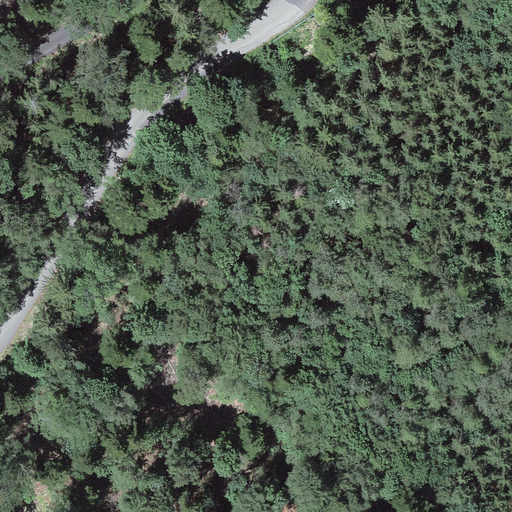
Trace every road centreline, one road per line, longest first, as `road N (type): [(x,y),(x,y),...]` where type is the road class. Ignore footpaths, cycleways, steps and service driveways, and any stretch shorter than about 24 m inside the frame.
road 1 (unclassified): [(295,0),(142,117),(0,334)]
road 2 (unclassified): [(0,72),(125,0)]
